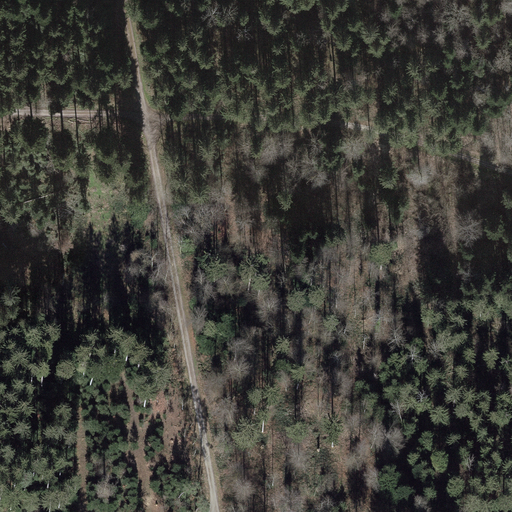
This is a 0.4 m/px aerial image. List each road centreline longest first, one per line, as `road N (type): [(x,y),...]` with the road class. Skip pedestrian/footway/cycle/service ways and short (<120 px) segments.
road 1 (track): [(218,511),(122,0)]
road 2 (track): [(511,171),(369,128),(287,116),(0,108)]
